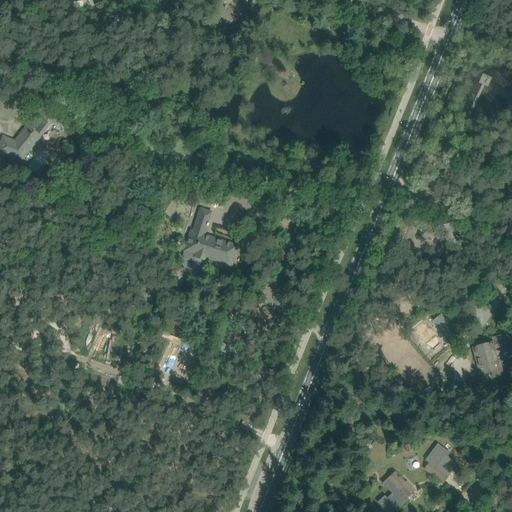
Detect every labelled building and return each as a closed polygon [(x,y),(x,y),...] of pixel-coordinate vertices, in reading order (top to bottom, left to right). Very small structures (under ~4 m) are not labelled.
[(219,0),(214,15),(223,18),(231,22),(234,14),(247,19),(253,4),(242,0),(219,0)] [(63,127),(65,121),(68,111),(45,103),(41,109),(40,109),(36,114),(36,115),(30,122),(14,142),(3,138),(0,145),(0,154),(21,162),(52,123),(63,127)] [(171,218),(182,202),(168,193),(157,209),(171,218)] [(191,231),(185,251),(195,254),(193,261),(195,263),(196,264),(198,265),(201,265),(202,265),(204,264),(205,263),(206,262),(208,258),(231,266),(238,246),(204,235),(207,226),(208,226),(209,224),(208,224),(211,213),(200,209),(193,232),(191,231)] [(506,339),(497,342),(472,349),(479,373),(491,370),(493,378),(503,375),(499,361),(497,361),(494,349),(508,345),(506,339)] [(443,483),(457,464),(447,457),(450,453),(437,444),(425,461),(429,463),(424,469),(443,483)] [(406,460),(408,470),(417,468),(415,458),(406,460)] [(404,482),(395,472),(393,473),(393,472),(389,476),(389,477),(383,483),(392,494),(386,499),(384,496),(377,502),(382,507),(386,511),(391,511),(395,509),(397,511),(408,500),(405,496),(413,489),(406,481),(404,482)]
